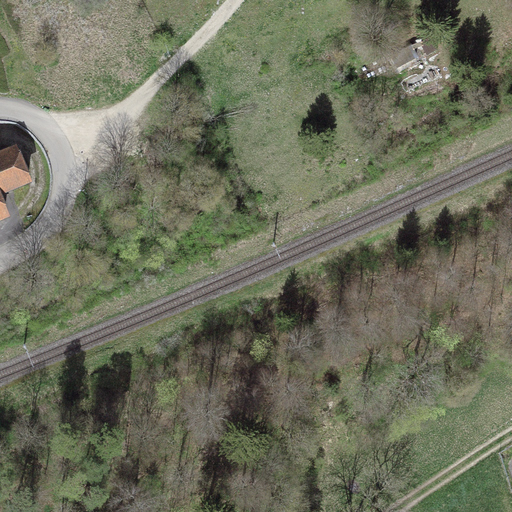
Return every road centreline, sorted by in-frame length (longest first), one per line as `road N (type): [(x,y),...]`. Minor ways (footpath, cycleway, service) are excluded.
road 1 (residential): [(0,117),(42,128),(63,151),(76,186),(66,216),(34,249),(0,266)]
road 2 (track): [(144,107),(238,0)]
road 3 (track): [(396,511),(511,436)]
